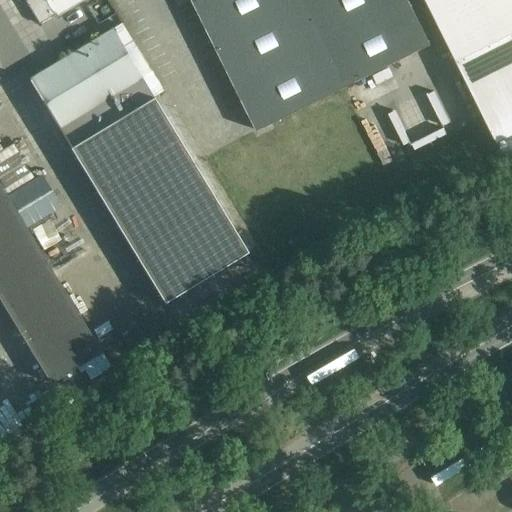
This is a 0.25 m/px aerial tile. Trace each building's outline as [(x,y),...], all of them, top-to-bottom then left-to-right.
[(24,0),(39,24),(51,16),(52,18),(82,0),(24,0)] [(193,0),(258,130),(432,44),(409,0),(193,0)] [(511,0),(426,0),(506,165),(509,164),(511,162),(511,0)] [(111,29),(59,60),(28,79),(69,147),(152,97),(111,29)] [(245,253),(152,97),(69,147),(70,149),(68,150),(162,304),(245,253)] [(101,353),(0,185),(0,301),(50,384),(101,353)]
